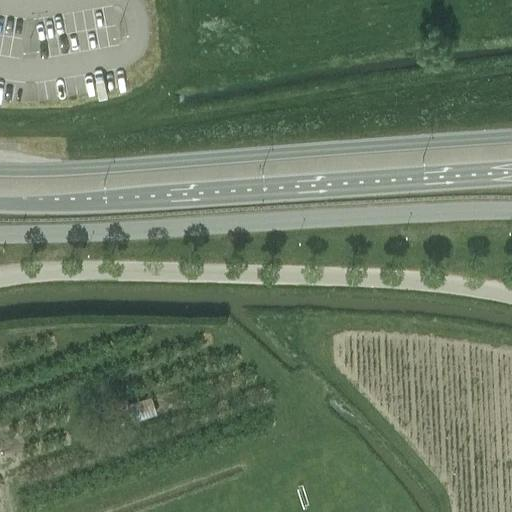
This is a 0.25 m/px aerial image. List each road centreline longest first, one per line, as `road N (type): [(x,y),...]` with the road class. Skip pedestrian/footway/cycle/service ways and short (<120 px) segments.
road 1 (unclassified): [(0,274),(334,274),(511,294)]
road 2 (secondary): [(511,136),(0,169)]
road 3 (secondary): [(0,205),(511,178)]
road 4 (unclassified): [(511,212),(0,234)]
